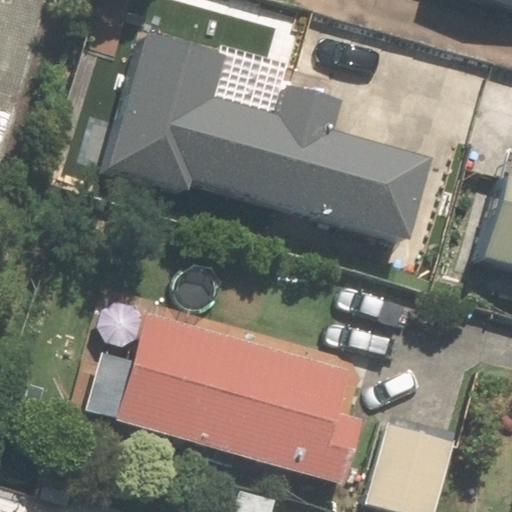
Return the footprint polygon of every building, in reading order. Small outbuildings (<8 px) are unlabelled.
[(199,180),(413,245),(439,160),(341,130),(355,86),(289,66),(276,111),(219,93),(233,49),(156,26),(111,174),(193,199),(199,180)] [(511,187),(494,257),(511,261),(511,187)] [(127,414),(348,483),(370,414),(345,407),(356,372),(160,311),(127,414)] [(386,511),(440,511),(458,446),(389,427),(368,507),(386,511)] [(286,511),(282,511),(285,501),(249,491),(242,511),(286,511)]
